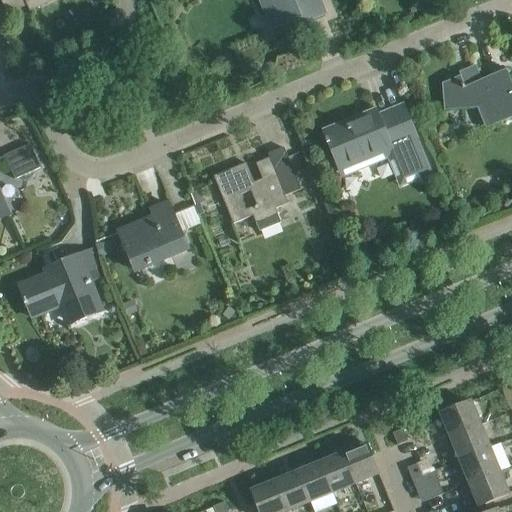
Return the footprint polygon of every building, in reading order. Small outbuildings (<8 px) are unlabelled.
[(1,0),(8,11),(28,2),(28,3),(29,3),(27,0),(45,0),(47,1),(50,0),(1,0)] [(260,0),(273,31),(301,19),(304,23),(328,14),(322,0),(260,0)] [(511,83),(507,71),(510,70),(509,69),(482,80),(478,69),(442,84),(444,107),(444,111),(477,108),(486,128),(511,117),(511,83)] [(349,122),(324,132),(327,139),(325,139),(327,144),(329,144),(341,172),(391,151),(404,181),(419,174),(421,180),(432,175),(411,124),(403,106),(378,116),(376,111),(375,111),(376,115),(350,125),(349,122)] [(30,144),(5,156),(15,180),(21,177),(22,179),(23,180),(25,181),(26,182),(28,182),(30,182),(32,181),(33,180),(34,179),(35,177),(36,176),(36,174),(35,173),(34,171),(41,168),(30,144)] [(276,209),(288,203),(286,196),(301,190),(292,166),(284,148),(268,154),(270,158),(256,164),(263,179),(250,185),(242,165),(214,177),(233,224),(253,216),(260,232),(282,223),(276,209)] [(0,219),(11,215),(0,191),(0,219)] [(188,249),(177,222),(169,204),(151,211),(154,218),(119,232),(135,271),(188,249)] [(200,205),(194,207),(198,216),(204,214),(200,205)] [(68,326),(76,323),(103,311),(80,255),(78,256),(79,258),(66,263),(65,261),(45,270),(46,275),(19,286),(24,299),(23,300),(25,305),(26,304),(32,318),(60,307),(68,326)] [(481,426),(471,403),(471,402),(441,414),(447,428),(442,430),(446,439),(481,426)] [(460,460),(490,448),(481,426),(446,439),(450,449),(454,447),(460,460)] [(408,441),(404,430),(403,429),(393,433),(398,445),(408,441)] [(380,474),(372,456),(367,444),(353,450),(351,445),(342,449),(356,484),(380,474)] [(490,448),(460,460),(466,474),(461,476),(465,485),(499,471),(510,467),(500,444),(490,448)] [(333,493),(356,484),(342,449),(333,453),(335,457),(321,463),(333,493)] [(310,502),(333,493),(321,463),(307,469),(305,464),(296,468),(310,502)] [(412,480),(422,476),(418,464),(408,468),(412,480)] [(287,511),(310,502),(296,468),(287,472),(289,476),(276,482),(287,511)] [(509,495),(500,471),(499,471),(465,485),(469,494),(473,492),(479,507),(509,495)] [(412,480),(417,492),(427,487),(422,476),(412,480)] [(286,511),(287,511),(276,482),(274,477),(264,481),(266,486),(251,491),(259,511),(286,511)] [(215,511),(229,511),(225,502),(214,507),(215,511)]
